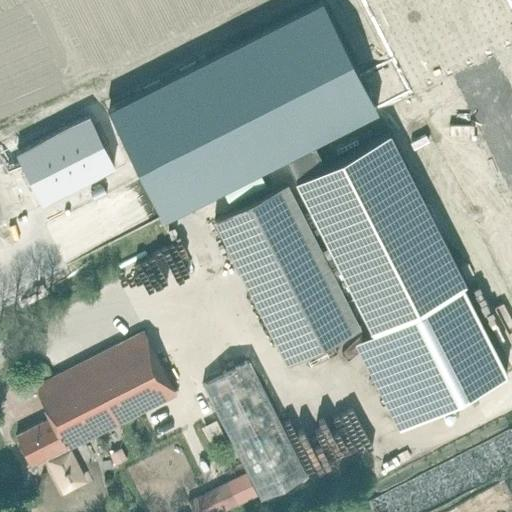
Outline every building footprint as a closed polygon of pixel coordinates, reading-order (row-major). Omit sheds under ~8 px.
[(321,0),(316,0),(106,106),(163,218),(284,157),(296,180),(324,165),(313,143),(377,110),(359,76),(321,0)] [(359,76),(377,110),(409,95),(511,43),(511,3),(510,0),(361,0),(392,59),(359,76)] [(511,364),(511,43),(409,95),(502,280),(468,298),(504,369),(511,364)] [(16,153),(22,165),(41,203),(114,166),(89,116),(20,151),(16,153)] [(296,180),(371,330),(461,284),(464,282),(389,133),(324,165),(296,180)] [(213,220),(287,365),(361,327),(287,182),(213,220)] [(417,418),(506,373),(504,369),(468,298),(461,284),(371,330),(417,418)] [(50,419),(15,436),(30,463),(45,456),(64,492),(86,481),(69,448),(176,393),(144,331),(35,388),(50,419)] [(249,360),(203,384),(260,498),(307,474),(249,360)] [(197,440),(213,434),(205,415),(190,421),(197,440)] [(114,466),(125,460),(120,450),(109,455),(114,466)] [(438,499),(449,496),(445,483),(453,481),(446,459),(400,474),(409,502),(436,494),(438,499)] [(451,511),(511,511),(511,476),(511,477),(433,511),(375,511),(451,511)] [(230,481),(219,486),(230,508),(241,503),(230,481)]
